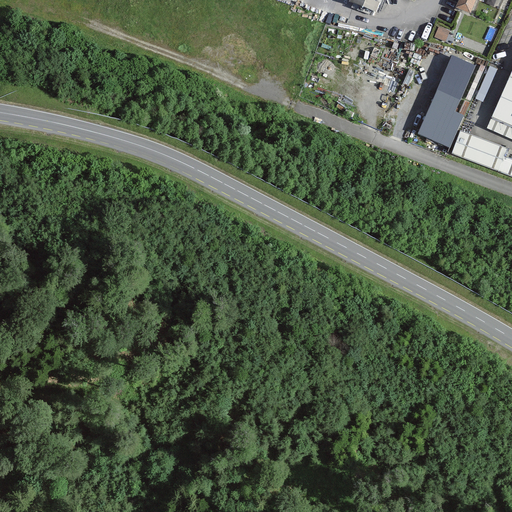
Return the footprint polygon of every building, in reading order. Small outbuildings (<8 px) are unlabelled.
[(350,0),(350,2),(376,12),(380,0),(350,0)] [(458,0),(455,8),(470,14),(475,0),(458,0)] [(449,32),(438,27),(434,37),(445,42),(449,32)] [(475,68),(452,58),(418,135),(449,149),(463,117),(455,113),(475,68)] [(511,76),(493,119),(511,126),(511,76)] [(459,106),(458,113),(466,115),(467,107),(459,106)] [(507,148),(460,131),(452,154),(511,175),(511,160),(503,157),(507,148)]
